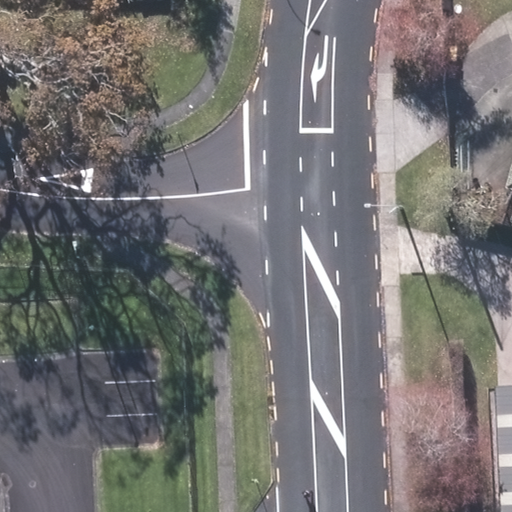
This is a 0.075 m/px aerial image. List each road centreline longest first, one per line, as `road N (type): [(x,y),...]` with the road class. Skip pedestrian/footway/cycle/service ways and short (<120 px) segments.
road 1 (tertiary): [(301,196),(323,304),(327,511)]
road 2 (residential): [(0,188),(110,198),(301,196)]
road 3 (tertiary): [(313,0),(301,196)]
